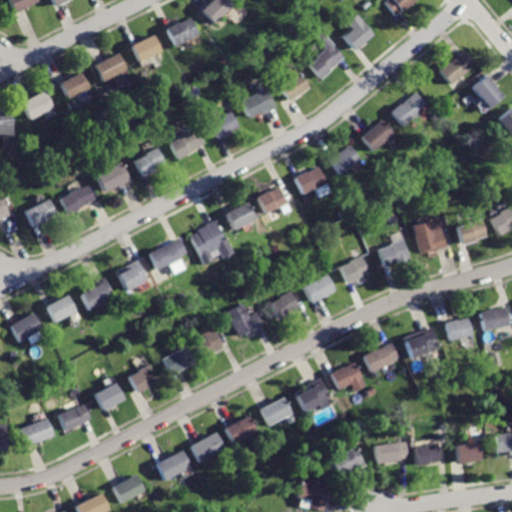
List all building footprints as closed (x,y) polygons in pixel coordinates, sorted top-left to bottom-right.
[(6,0),(13,13),(37,0),(6,0)] [(49,0),(54,10),(74,0),(49,0)] [(227,0),(211,0),(200,11),(213,24),(232,5),(227,0)] [(383,0),(382,1),(393,15),(411,0),(383,0)] [(354,16),(344,24),(348,29),(339,36),(350,49),(369,34),(354,16)] [(188,17),(165,30),(174,45),(185,38),(186,41),(198,34),(188,17)] [(321,29),(313,35),(324,48),(305,64),(317,78),(344,56),(321,29)] [(153,35),(132,46),(141,62),(162,51),(153,35)] [(463,49),(438,70),(449,83),(457,77),(458,79),(469,70),(467,67),(473,62),(463,49)] [(119,52),(96,64),(104,81),(127,70),(119,52)] [(296,71),(276,85),(286,99),(306,85),(296,71)] [(80,73),(60,83),(69,99),(89,89),(80,73)] [(485,76),(471,87),(487,108),(501,97),(485,76)] [(264,88),(238,101),(245,116),(257,110),(260,114),(273,107),(264,88)] [(44,89),(21,101),(30,120),(54,107),(44,89)] [(413,93),(400,105),(398,102),(387,113),(400,127),(409,120),(412,123),(421,115),(418,111),(424,105),(413,93)] [(511,109),(510,107),(497,118),(511,135),(511,109)] [(0,110),(0,138),(13,137),(10,110),(0,110)] [(227,111),(207,122),(216,138),(235,127),(227,111)] [(379,119),(359,137),(371,152),(392,134),(379,119)] [(194,128),(166,143),(174,159),(185,153),(184,151),(201,142),(194,128)] [(348,145),(328,157),(338,173),(358,161),(348,145)] [(156,146),(130,160),(139,177),(165,163),(156,146)] [(121,160),(94,174),(103,190),(116,183),(119,187),(131,181),(121,160)] [(316,165),(293,177),(301,192),(312,186),(314,190),(326,184),(316,165)] [(87,184),(57,198),(65,215),(77,209),(76,207),(94,198),(87,184)] [(277,186),(255,197),(263,213),(273,208),(274,210),(286,204),(277,186)] [(1,195),(0,195),(0,218),(10,214),(1,195)] [(46,199),(23,212),(32,229),(55,216),(46,199)] [(245,202),(224,213),(233,230),(254,219),(245,202)] [(511,207),(511,208),(509,206),(500,211),(501,214),(491,220),(501,236),(511,229),(511,207)] [(215,219),(195,229),(197,232),(189,236),(204,265),(213,260),(208,252),(215,248),(220,258),(232,252),(215,219)] [(436,219),(414,227),(421,251),(426,249),(427,253),(445,247),(436,219)] [(455,226),(460,243),(485,236),(481,219),(455,226)] [(176,238),(160,248),(158,245),(145,252),(156,271),(185,254),(176,238)] [(402,240),(378,249),(385,266),(409,256),(402,240)] [(361,256),(340,267),(349,283),(369,272),(361,256)] [(136,259),(126,265),(127,267),(115,274),(124,292),(147,280),(136,259)] [(326,273),(304,285),(312,302),(335,290),(326,273)] [(102,276),(88,284),(90,286),(79,292),(89,310),(114,297),(102,276)] [(291,291),(270,304),(279,320),(301,307),(291,291)] [(66,294),(46,305),(55,322),(75,311),(66,294)] [(228,312),(240,336),(263,324),(258,312),(251,315),(245,303),(228,312)] [(504,307),(491,311),(490,308),(477,312),(483,332),(509,324),(504,307)] [(33,313),(10,326),(19,343),(42,329),(33,313)] [(469,317),(445,324),(449,341),(473,335),(469,317)] [(433,327),(416,333),(417,336),(403,341),(410,360),(441,350),(433,327)] [(196,341),(204,357),(227,345),(218,329),(196,341)] [(390,344),(376,352),(374,350),(363,356),(372,372),(398,357),(390,344)] [(163,358),(172,374),(195,361),(187,345),(163,358)] [(492,366),(501,364),(499,351),(489,352),(492,366)] [(355,363),(331,375),(338,389),(349,384),(353,392),(366,385),(355,363)] [(130,375),(138,391),(159,380),(151,364),(130,375)] [(319,379),(295,392),(305,412),(318,405),(321,410),(329,406),(326,400),(329,398),(319,379)] [(94,393),(102,409),(125,398),(117,382),(94,393)] [(284,397),(259,409),(268,427),(293,415),(284,397)] [(59,414),(65,429),(93,418),(87,403),(59,414)] [(249,415),(226,428),(235,444),(257,432),(249,415)] [(20,428),(27,446),(55,435),(48,417),(20,428)] [(0,448),(8,449),(7,423),(0,423),(0,448)] [(511,431),(490,434),(491,453),(506,451),(506,454),(511,453),(511,431)] [(216,432),(191,446),(199,462),(224,448),(216,432)] [(402,440),(371,445),(374,462),(405,458),(402,440)] [(410,445),(413,466),(425,464),(425,461),(437,459),(434,441),(410,445)] [(453,445),(455,462),(480,459),(478,441),(453,445)] [(349,443),(323,460),(334,478),(348,469),(350,472),(362,464),(349,443)] [(181,450),(157,463),(166,480),(190,467),(181,450)] [(111,486),(120,503),(144,491),(135,474),(111,486)] [(299,479),(293,505),(321,511),(327,485),(299,479)] [(74,505),(77,511),(101,511),(109,508),(100,492),(74,505)]
